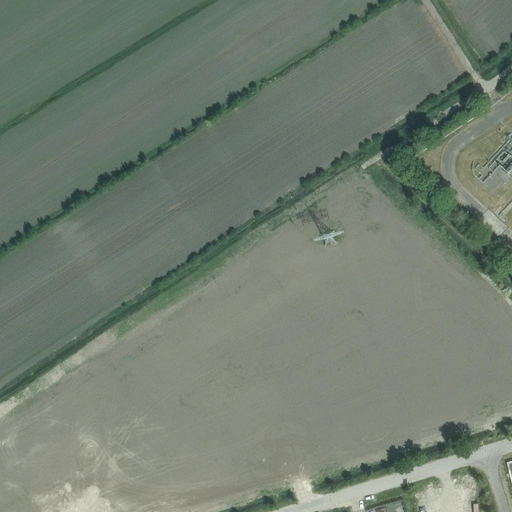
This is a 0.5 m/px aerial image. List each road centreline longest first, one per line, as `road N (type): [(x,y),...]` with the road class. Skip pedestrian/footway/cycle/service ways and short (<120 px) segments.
road 1 (unclassified): [(288,511),(490,446)]
road 2 (track): [(381,154),(511,67)]
